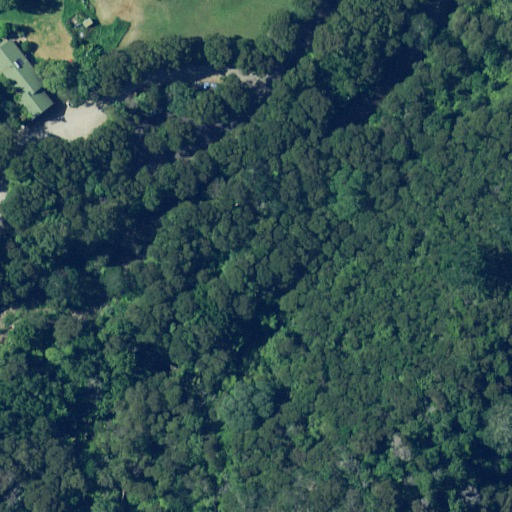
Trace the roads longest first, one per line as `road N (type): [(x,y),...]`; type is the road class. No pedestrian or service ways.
road 1 (unclassified): [(219,122),(147,158),(137,154),(133,135),(165,118),(205,126)]
road 2 (unclassified): [(345,0),(318,55),(219,122)]
